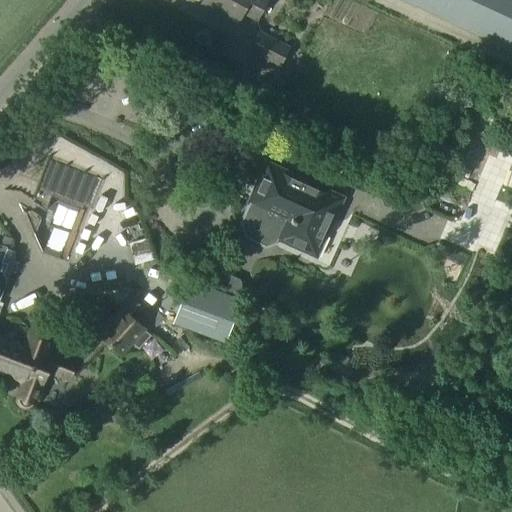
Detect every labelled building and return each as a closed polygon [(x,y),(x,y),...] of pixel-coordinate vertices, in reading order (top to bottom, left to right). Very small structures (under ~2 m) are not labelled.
[(204,0),(203,2),(239,21),(244,12),(258,19),(267,0),(204,0)] [(511,0),(404,0),(511,50),(511,0)] [(257,29),(246,49),(281,68),(292,47),(257,29)] [(186,71),(195,66),(188,53),(179,58),(186,71)] [(194,77),(218,88),(219,88),(224,76),(226,71),(202,61),(194,77)] [(224,76),(218,88),(249,102),(254,90),(224,76)] [(254,90),(249,102),(287,118),(297,96),(261,78),(254,90)] [(266,163),(239,222),(243,235),(264,245),(275,241),(277,236),(314,254),(341,197),(266,163)] [(413,167),(393,174),(397,186),(417,179),(413,167)] [(356,238),(359,223),(345,219),(341,234),(356,238)] [(49,255),(76,265),(87,234),(60,224),(49,255)] [(0,287),(9,265),(2,262),(8,249),(0,245),(0,287)] [(178,291),(173,303),(183,307),(176,325),(224,344),(241,300),(194,281),(188,295),(178,291)] [(102,336),(101,337),(121,356),(122,355),(121,355),(144,331),(144,330),(133,320),(147,304),(142,299),(137,298),(102,337),(102,336)] [(0,335),(0,368),(13,373),(12,375),(24,380),(17,397),(34,403),(35,401),(38,401),(43,389),(40,387),(46,372),(69,381),(76,362),(48,351),(51,343),(49,338),(44,336),(35,339),(32,348),(0,335)] [(105,392),(99,409),(125,418),(131,401),(105,392)] [(481,397),(476,410),(493,416),(498,403),(481,397)]
